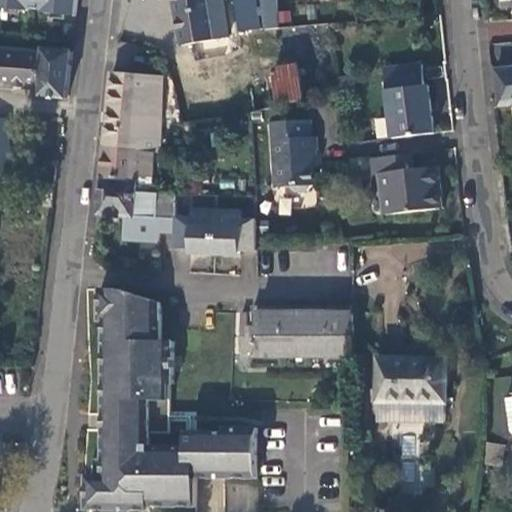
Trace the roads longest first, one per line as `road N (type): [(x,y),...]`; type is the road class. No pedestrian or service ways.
road 1 (residential): [(102,0),(34,511)]
road 2 (residential): [(511,295),(498,278),(462,0)]
